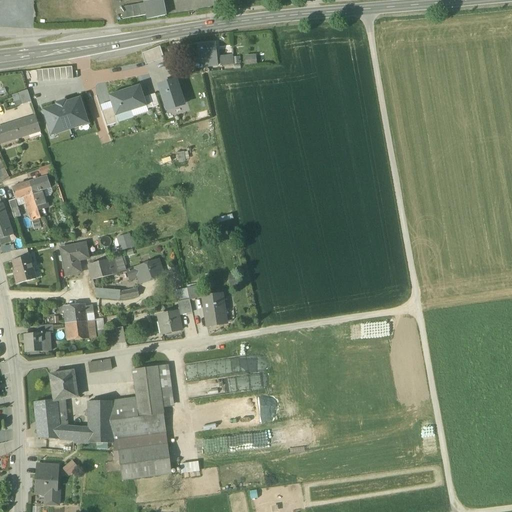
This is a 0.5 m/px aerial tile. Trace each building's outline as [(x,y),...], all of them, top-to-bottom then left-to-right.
[(20,0),(20,2),(19,2),(20,20),(32,19),(31,0),(20,0)] [(153,0),(144,2),(144,3),(146,15),(147,20),(165,16),(161,0),(153,0)] [(135,18),(146,15),(144,3),(132,6),(135,17),(135,18)] [(123,20),(135,17),(132,6),(120,8),(123,20)] [(197,46),(198,61),(216,60),(215,44),(197,46)] [(160,47),(142,54),(145,65),(164,59),(160,47)] [(244,54),(244,64),(255,64),(255,54),(244,54)] [(220,57),(221,66),(233,65),(232,56),(220,57)] [(161,85),(163,92),(161,93),(166,111),(181,106),(179,99),(182,98),(176,80),(161,85)] [(140,86),(124,91),(131,112),(131,111),(146,106),(144,98),(140,86)] [(27,90),(17,94),(22,105),(31,102),(27,90)] [(131,111),(131,112),(124,91),(109,96),(113,108),(116,116),(118,123),(133,118),(131,111)] [(17,107),(22,105),(17,94),(12,96),(17,107)] [(155,94),(149,96),(153,107),(158,105),(155,94)] [(149,96),(144,98),(146,106),(147,109),(153,107),(149,96)] [(57,106),(43,111),(50,133),(56,131),(57,134),(82,125),(81,122),(87,121),(80,99),(66,103),(65,101),(57,104),(57,106)] [(113,108),(102,112),(107,127),(118,123),(116,116),(113,108)] [(0,126),(0,140),(17,136),(17,138),(40,130),(35,115),(0,126)] [(42,169),(44,175),(53,171),(52,166),(42,169)] [(0,173),(4,181),(9,179),(5,171),(0,173)] [(29,182),(33,194),(39,192),(43,190),(51,188),(47,177),(29,182)] [(38,210),(35,200),(33,194),(29,182),(12,188),(15,200),(23,197),(29,215),(30,215),(39,212),(38,210)] [(43,190),(45,197),(50,196),(52,192),(51,188),(43,190)] [(41,198),(39,192),(33,194),(35,200),(41,198)] [(35,200),(38,210),(48,207),(45,197),(41,198),(35,200)] [(9,202),(14,219),(21,217),(15,200),(9,202)] [(30,215),(32,221),(41,218),(39,212),(30,215)] [(0,239),(13,235),(8,220),(0,222),(0,239)] [(129,232),(115,237),(120,250),(133,246),(129,232)] [(61,249),(66,276),(82,273),(79,258),(88,256),(86,244),(85,244),(61,249)] [(12,255),(13,260),(23,258),(21,252),(12,255)] [(14,275),(17,284),(35,279),(29,256),(23,258),(13,260),(17,274),(14,275)] [(109,260),(113,275),(121,273),(117,257),(109,260)] [(88,264),(93,280),(113,275),(109,260),(109,259),(90,264),(88,264)] [(138,274),(141,282),(163,275),(158,261),(127,271),(130,279),(136,276),(136,275),(138,274)] [(186,286),(189,300),(201,298),(198,284),(186,286)] [(189,300),(186,286),(173,289),(177,303),(178,302),(189,300)] [(96,298),(120,299),(120,292),(120,290),(93,288),(95,296),(96,298)] [(120,292),(120,299),(139,295),(138,289),(120,292)] [(203,297),(207,324),(226,322),(222,294),(203,297)] [(192,312),(189,300),(178,302),(181,315),(192,312)] [(65,324),(87,321),(85,306),(85,303),(63,306),(65,324)] [(162,333),(162,334),(181,330),(177,311),(158,315),(160,324),(163,323),(165,333),(162,333)] [(89,338),(87,321),(65,324),(67,340),(89,338)] [(41,334),(50,334),(53,333),(52,325),(37,326),(37,334),(41,334)] [(115,329),(118,345),(125,343),(123,328),(121,328),(115,329)] [(26,353),(42,352),(41,334),(37,334),(25,335),(26,353)] [(50,334),(41,334),(42,352),(51,351),(50,334)] [(242,355),(212,364),(216,377),(245,369),(242,355)] [(88,363),(89,374),(111,370),(110,360),(88,363)] [(168,365),(157,367),(163,409),(174,407),(168,365)] [(166,435),(163,409),(157,367),(133,370),(137,399),(112,402),(113,442),(166,435)] [(54,400),(54,402),(58,401),(64,400),(78,398),(74,371),(50,375),(54,400)] [(74,443),(81,444),(90,443),(89,428),(67,427),(66,421),(59,422),(58,401),(54,402),(54,400),(35,403),(37,438),(73,441),(74,443)] [(66,421),(64,400),(58,401),(59,422),(66,421)] [(90,443),(113,443),(113,442),(112,402),(89,403),(89,428),(90,443)] [(114,452),(118,452),(118,451),(168,445),(166,435),(113,442),(113,443),(114,452)] [(171,475),(168,445),(118,451),(118,452),(122,481),(171,475)] [(179,473),(198,471),(197,461),(179,463),(179,473)] [(37,464),(37,473),(44,473),(45,464),(37,464)] [(47,476),(55,476),(56,472),(58,472),(59,465),(45,464),(44,473),(47,473),(47,476)] [(46,495),(54,495),(55,492),(55,491),(55,476),(47,476),(47,473),(44,473),(37,473),(35,494),(46,495)] [(45,505),(58,506),(59,491),(55,491),(55,492),(54,495),(46,495),(45,505)]
